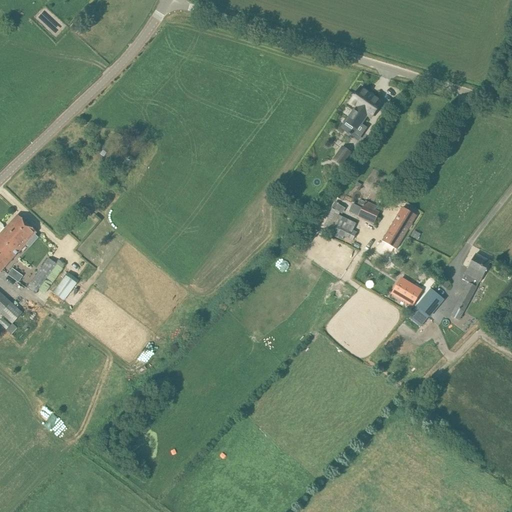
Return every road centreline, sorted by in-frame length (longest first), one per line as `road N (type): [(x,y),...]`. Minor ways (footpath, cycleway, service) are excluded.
road 1 (unclassified): [(511,106),(170,0)]
road 2 (unclassified): [(0,181),(120,66),(168,0)]
